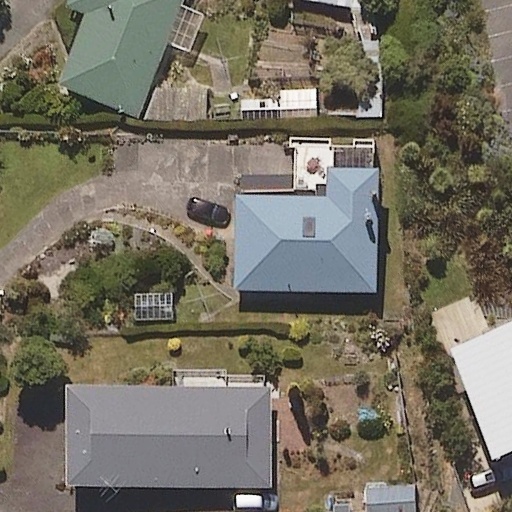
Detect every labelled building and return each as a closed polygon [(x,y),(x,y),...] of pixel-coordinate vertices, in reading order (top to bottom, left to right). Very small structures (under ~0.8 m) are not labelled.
[(201,21),(182,14),(187,0),(77,0),(71,15),(89,22),(61,92),(138,123),(166,53),(186,61),(201,21)] [(351,0),(294,0),(294,4),(351,10),(351,0)] [(383,123),(380,38),(345,39),(348,124),(383,123)] [(303,177),(238,176),(238,207),(236,298),(372,300),(374,214),(381,214),(381,182),(332,181),(331,210),(303,210),(303,177)] [(511,465),(511,341),(456,361),(495,472),(511,465)] [(273,396),(68,397),(68,495),(274,494),(273,396)] [(416,511),(414,489),(366,493),(367,511),(416,511)]
